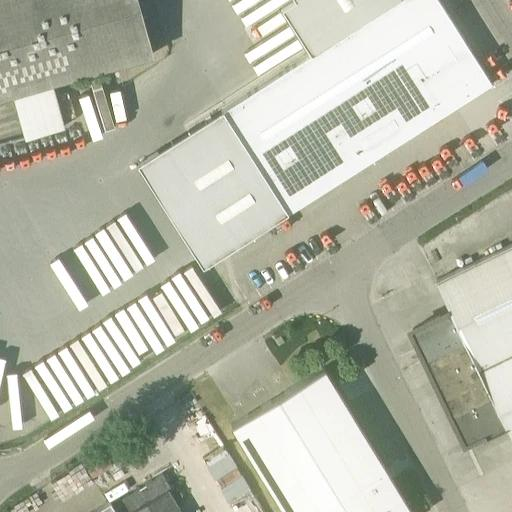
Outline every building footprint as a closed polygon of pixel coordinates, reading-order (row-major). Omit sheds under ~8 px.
[(0,0),(0,96),(11,94),(24,137),(64,125),(52,82),(150,55),(134,0),(0,0)] [(291,0),(282,6),(311,52),(223,108),(287,211),(491,81),(439,0),(291,0)] [(287,219),(220,112),(132,169),(201,272),(287,219)] [(511,243),(437,279),(453,312),(414,330),(468,441),(487,432),(489,436),(508,427),(511,434),(511,243)] [(280,336),(275,339),(279,345),(284,342),(280,336)] [(26,368),(53,415),(88,395),(86,393),(90,391),(84,380),(58,395),(47,377),(56,372),(47,356),(26,368)] [(283,511),(412,511),(324,367),(231,424),(283,511)] [(225,445),(206,456),(218,476),(237,465),(225,445)] [(179,511),(166,490),(170,488),(162,473),(122,498),(129,509),(124,511),(116,511),(110,501),(91,511),(179,511)]
